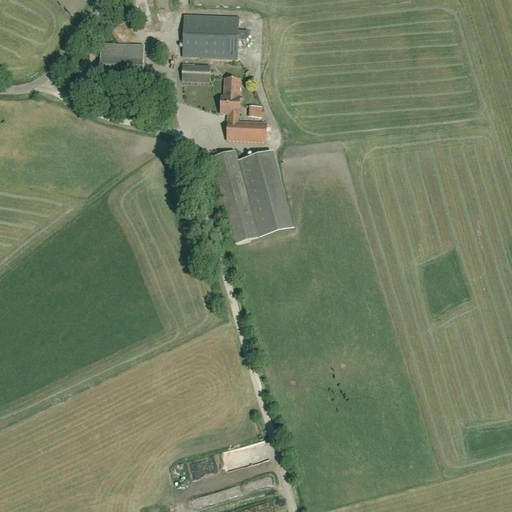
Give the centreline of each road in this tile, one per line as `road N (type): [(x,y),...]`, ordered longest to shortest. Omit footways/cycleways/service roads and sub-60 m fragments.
road 1 (track): [(56,90),(77,107),(171,133),(186,146),(277,453)]
road 2 (unclassified): [(0,90),(41,83),(103,0)]
